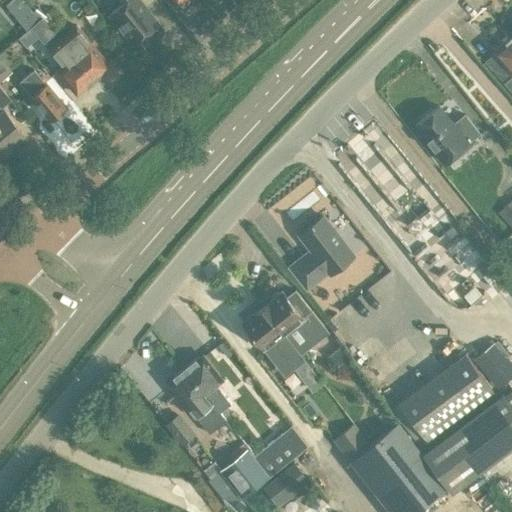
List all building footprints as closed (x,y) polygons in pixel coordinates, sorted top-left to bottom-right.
[(27,27),(39,17),(33,10),(24,0),(9,0),(6,3),(27,27)] [(120,0),(122,2),(109,13),(133,42),(159,21),(141,0),(120,0)] [(39,6),(33,10),(39,17),(44,12),(39,6)] [(61,22),(50,9),(42,16),(53,29),(61,22)] [(42,17),(31,27),(38,36),(43,41),(54,32),(52,30),(42,17)] [(76,24),(60,37),(94,77),(110,64),(76,24)] [(495,52),(485,61),(503,82),(511,91),(511,39),(509,36),(493,50),(495,52)] [(77,92),(94,77),(60,37),(51,45),(65,61),(57,68),(77,92)] [(0,77),(2,79),(12,71),(0,56),(0,77)] [(19,81),(31,95),(50,118),(66,105),(46,81),(45,82),(42,77),(36,71),(34,68),(19,81)] [(0,102),(3,106),(12,98),(0,83),(0,102)] [(469,141),(480,132),(464,113),(452,123),(438,105),(414,125),(445,163),(471,143),(469,141)] [(0,157),(26,135),(4,110),(0,113),(0,157)] [(367,143),(353,154),(388,199),(402,188),(367,143)] [(511,227),(511,200),(499,213),(511,227)] [(311,249),(290,266),(307,288),(328,271),(330,274),(354,255),(323,215),(299,234),(311,249)] [(262,306),(300,354),(329,331),(295,289),(286,296),(282,290),(279,292),(276,292),(271,295),(271,298),(262,306)] [(245,319),(242,321),(263,348),(277,365),(286,358),(293,367),(294,367),(296,365),(297,365),(304,359),(300,354),(262,306),(253,313),(250,312),(245,316),(245,319)] [(330,318),(326,321),(333,330),(337,326),(330,318)] [(215,328),(209,332),(217,344),(223,339),(215,328)] [(224,340),(217,345),(225,357),(233,352),(224,340)] [(511,375),(511,362),(493,341),(473,359),(498,388),(511,375)] [(429,442),(496,393),(466,353),(400,402),(429,442)] [(185,367),(221,412),(232,404),(217,384),(224,379),(204,356),(198,360),(196,359),(185,367)] [(296,365),(294,367),(313,390),(323,382),(304,359),(297,365),(296,365)] [(221,412),(185,367),(174,375),(175,377),(168,382),(188,405),(209,432),(226,419),(221,412)] [(422,450),(421,451),(448,485),(453,491),(511,446),(511,404),(502,391),(430,444),(422,450)] [(400,402),(391,408),(422,450),(430,444),(429,442),(400,402)] [(195,432),(179,413),(167,423),(183,442),(195,432)] [(354,422),(333,439),(339,446),(360,429),(354,422)] [(392,511),(413,511),(448,485),(421,451),(397,422),(350,459),(392,511)] [(291,425),(255,454),(271,474),(307,445),(291,425)] [(236,457),(220,469),(235,487),(243,497),(271,474),(255,454),(248,447),(236,457)] [(294,460),(263,485),(279,505),(310,480),(294,460)] [(220,469),(208,479),(223,497),(226,494),(233,488),(235,487),(220,469)] [(252,511),(233,488),(226,494),(241,511),(252,511)]
